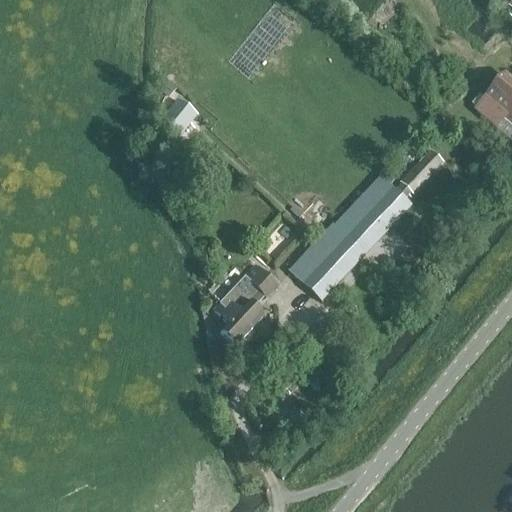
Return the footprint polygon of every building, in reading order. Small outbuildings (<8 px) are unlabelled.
[(511,83),(505,77),(472,113),(495,133),(505,122),(511,128),(511,83)] [(177,102),(156,129),(174,144),(196,117),(177,102)] [(400,185),(412,196),(442,164),(430,153),(400,185)] [(386,168),(379,177),(387,184),(395,176),(386,168)] [(292,276),(319,301),(407,208),(379,182),(292,276)] [(419,261),(412,254),(404,263),(411,270),(419,261)] [(213,312),(228,326),(220,335),(234,348),(262,318),(249,307),(259,294),(266,300),(276,288),(255,268),(213,312)]
